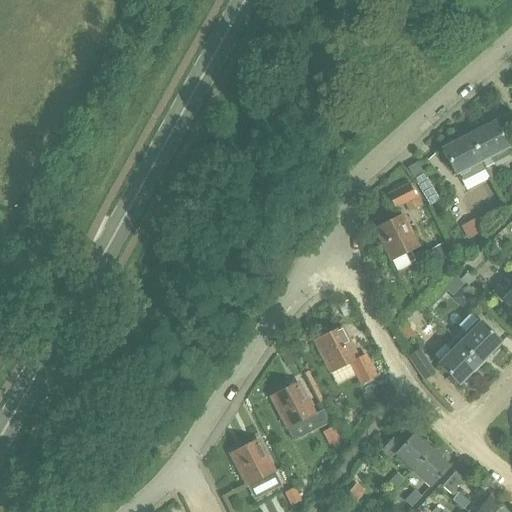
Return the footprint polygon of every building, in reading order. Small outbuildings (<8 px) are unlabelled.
[(493,122),(467,135),(480,162),(490,157),(493,164),(509,155),(506,149),(493,122)] [(454,175),(457,173),(461,180),(483,168),(480,162),(467,135),(441,148),(454,175)] [(503,171),(511,166),(511,154),(498,161),(503,171)] [(393,208),(405,203),(409,211),(419,206),(408,185),(387,195),(393,208)] [(374,228),(390,260),(395,270),(415,260),(410,250),(417,247),(402,215),(374,228)] [(468,238),(482,231),(476,219),(462,227),(468,238)] [(429,250),(439,267),(453,259),(443,242),(429,250)] [(447,291),(458,279),(451,272),(439,284),(447,291)] [(473,279),(466,272),(460,279),(459,280),(464,284),(466,287),(473,279)] [(492,289),(502,300),(511,309),(511,278),(502,288),(497,284),(492,289)] [(462,330),(453,338),(480,364),(500,343),(476,319),(464,332),(462,330)] [(329,374),(357,359),(341,327),(313,341),(329,374)] [(445,346),(451,351),(437,364),(458,385),(480,364),(453,338),(445,346)] [(408,356),(423,380),(434,373),(418,349),(408,356)] [(357,359),(350,363),(356,376),(360,385),(375,377),(364,356),(357,359)] [(286,429),(313,416),(296,383),(269,397),(286,429)] [(329,445),(341,440),(334,426),(323,432),(329,445)] [(390,458),(393,455),(411,471),(431,450),(413,434),(406,441),(396,433),(382,450),(390,458)] [(245,486),(272,472),(256,440),(229,453),(245,486)] [(431,450),(411,471),(429,488),(449,467),(431,450)] [(441,486),(454,497),(452,500),(464,510),(469,502),(456,491),(465,479),(455,471),(441,486)] [(394,491),(404,480),(397,473),(387,484),(394,491)] [(365,491),(357,485),(348,495),(356,501),(365,491)] [(291,506),(302,501),(295,487),(284,493),(291,506)] [(411,508),(422,497),(415,490),(404,500),(411,508)] [(506,511),(488,497),(476,511),(506,511)]
